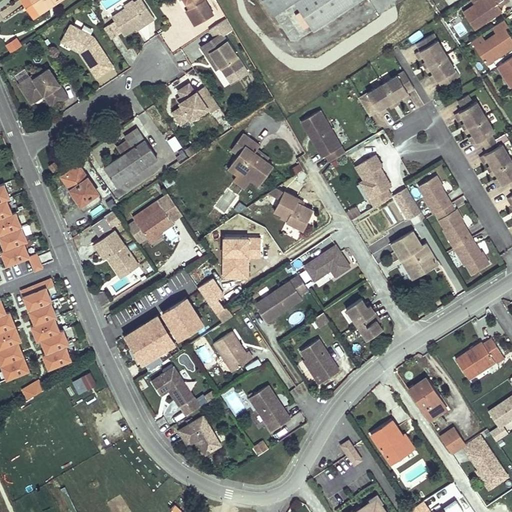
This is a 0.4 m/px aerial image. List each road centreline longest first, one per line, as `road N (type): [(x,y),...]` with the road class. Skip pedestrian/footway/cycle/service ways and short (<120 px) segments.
road 1 (residential): [(384,363),(341,406),(290,488),(255,497),(204,485),(174,467),(122,395),(21,158)]
road 2 (residential): [(302,151),(417,340)]
road 3 (residential): [(384,363),(483,511)]
road 4 (residential): [(158,63),(21,158)]
road 5 (residential): [(511,249),(444,144),(416,162)]
road 6 (unknown): [(341,406),(412,511)]
